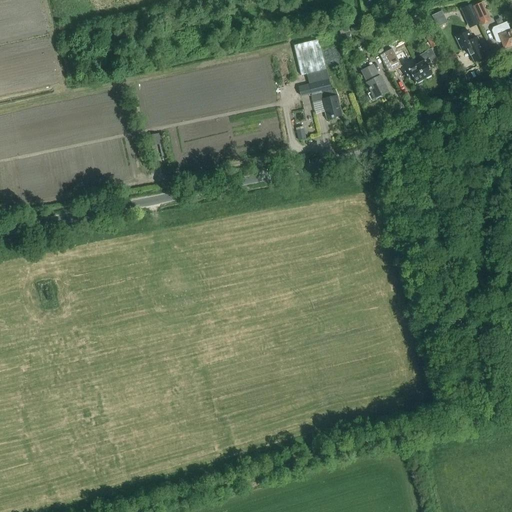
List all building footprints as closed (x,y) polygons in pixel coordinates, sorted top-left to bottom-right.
[(473,6),(482,25),(491,21),(483,1),(473,6)] [(470,4),(460,9),(470,29),(480,24),(470,4)] [(417,16),(413,18),(407,22),(411,29),(412,30),(418,26),(422,24),(417,16)] [(511,31),(510,32),(507,23),(493,29),(492,31),(496,42),(499,43),(503,42),(505,48),(511,45),(511,31)] [(349,32),(342,35),(344,41),(351,39),(349,32)] [(474,63),(485,58),(482,51),(483,50),(477,38),(473,40),(469,32),(455,38),(462,52),(467,50),(470,57),(471,56),(474,63)] [(438,45),(433,36),(427,39),(432,48),(438,45)] [(301,76),(326,70),(319,40),(294,46),(301,76)] [(411,69),(406,60),(399,46),(380,56),(390,73),(402,67),(409,81),(413,79),(416,85),(425,80),(415,62),(415,63),(416,66),(411,69)] [(425,53),(426,54),(420,57),(421,59),(415,62),(425,80),(433,75),(430,69),(433,67),(430,62),(436,59),(431,50),(425,53)] [(357,64),(361,72),(367,83),(366,84),(371,93),(368,95),(371,101),(388,92),(380,76),(378,77),(369,59),(357,64)] [(313,104),(322,102),(323,108),(324,107),(327,120),(342,116),(337,97),(333,98),(329,80),(328,81),(326,70),(307,75),(312,96),(311,97),(313,104)] [(302,127),(295,129),(298,141),(305,139),(302,127)] [(159,136),(148,138),(150,148),(161,146),(159,136)]
